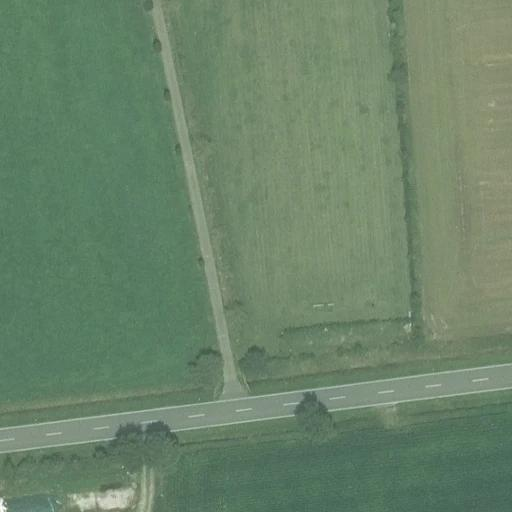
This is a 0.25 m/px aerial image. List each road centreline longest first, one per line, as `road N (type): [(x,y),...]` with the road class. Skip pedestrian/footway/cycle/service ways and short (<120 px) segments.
road 1 (tertiary): [(0,450),(511,386)]
road 2 (track): [(236,420),(147,0)]
